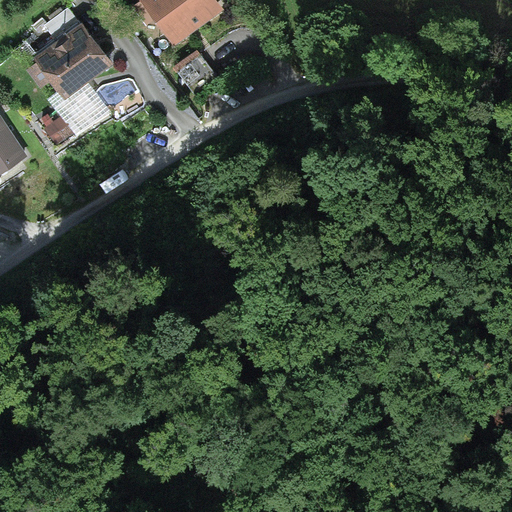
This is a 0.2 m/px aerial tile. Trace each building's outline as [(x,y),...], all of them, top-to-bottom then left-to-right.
[(224,12),(214,0),(138,0),(173,48),(197,31),(224,12)] [(112,63),(79,21),(35,55),(39,60),(27,69),(41,87),(51,80),(65,99),(88,82),(112,63)] [(219,76),(197,49),(173,67),(195,95),(219,76)] [(91,123),(81,109),(69,118),(64,111),(45,124),(59,145),(91,123)] [(10,129),(0,114),(0,174),(28,156),(10,129)]
